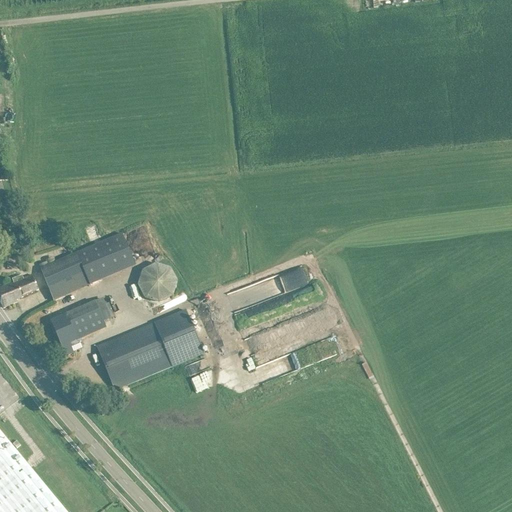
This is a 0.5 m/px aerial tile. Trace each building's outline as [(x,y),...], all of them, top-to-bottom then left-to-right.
[(54,302),(90,287),(77,255),(41,269),(54,302)] [(178,276),(176,271),(163,267),(146,272),(143,285),(149,304),(163,308),(177,304),(179,297),(184,295),(186,288),(183,277),(178,276)] [(0,287),(0,302),(3,308),(17,302),(17,300),(39,290),(32,275),(23,278),(22,275),(12,279),(13,282),(0,287)] [(267,303),(307,290),(302,275),(262,288),(267,303)] [(107,299),(128,293),(126,286),(104,292),(107,299)] [(172,367),(204,354),(186,311),(154,324),(97,348),(115,390),(172,367)] [(241,331),(260,325),(255,311),(236,318),(241,331)] [(51,321),(58,338),(53,340),(61,359),(74,353),(71,348),(83,343),(77,330),(73,331),(66,315),(51,321)] [(199,394),(221,387),(217,373),(195,379),(199,394)] [(0,511),(66,511),(0,431),(0,511)]
